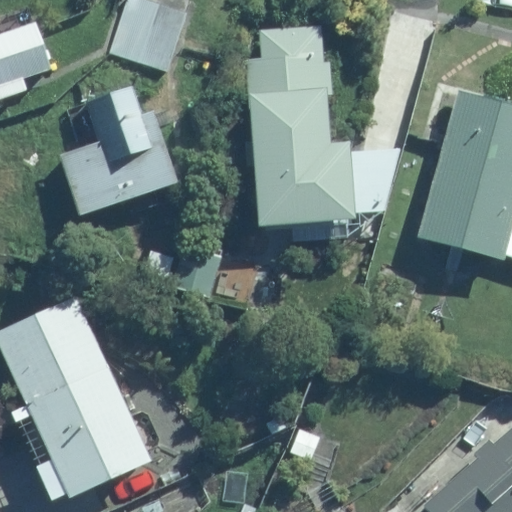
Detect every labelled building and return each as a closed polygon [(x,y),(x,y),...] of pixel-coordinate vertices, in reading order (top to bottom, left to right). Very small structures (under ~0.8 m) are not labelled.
[(184,15),(137,0),(124,0),(108,54),(166,73),(184,15)] [(0,107),(24,100),(20,87),(50,77),(35,32),(0,43),(0,107)] [(397,157),(350,158),(327,159),(325,35),(255,37),(256,63),(242,63),(246,237),(292,236),(293,245),(340,244),(339,233),(351,233),(351,219),(383,218),(397,157)] [(138,123),(130,95),(83,108),(95,150),(60,160),(78,222),(173,194),(151,119),(138,123)] [(511,121),(463,106),(417,245),(499,272),(503,261),(511,264),(511,121)] [(206,302),(216,261),(180,253),(170,293),(206,302)] [(156,432),(84,276),(2,314),(74,470),(156,432)] [(511,511),(511,442),(436,511),(511,511)]
